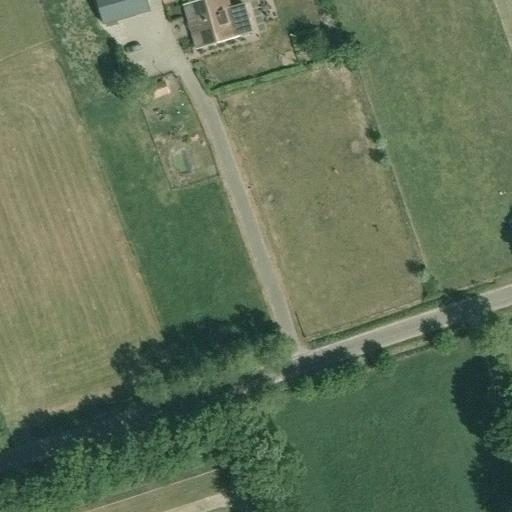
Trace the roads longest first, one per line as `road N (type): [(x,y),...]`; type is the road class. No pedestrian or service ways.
road 1 (unclassified): [(0,464),(511,297)]
road 2 (track): [(182,70),(208,110),(301,365)]
